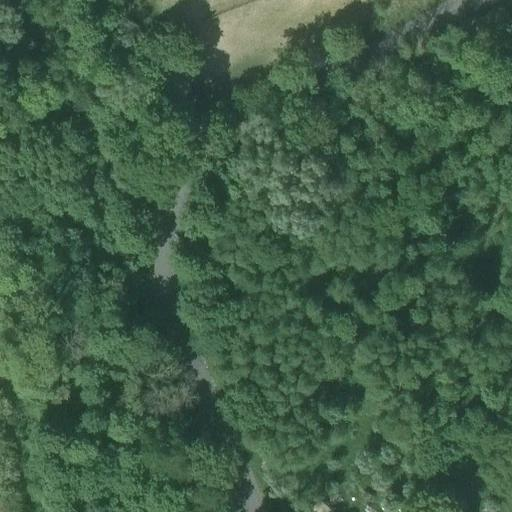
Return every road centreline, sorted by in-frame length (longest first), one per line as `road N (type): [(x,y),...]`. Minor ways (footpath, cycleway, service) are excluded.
road 1 (unclassified): [(255,511),(167,285),(166,213),(184,181),(234,139),(463,0)]
road 2 (track): [(166,213),(74,118),(57,111),(0,133)]
